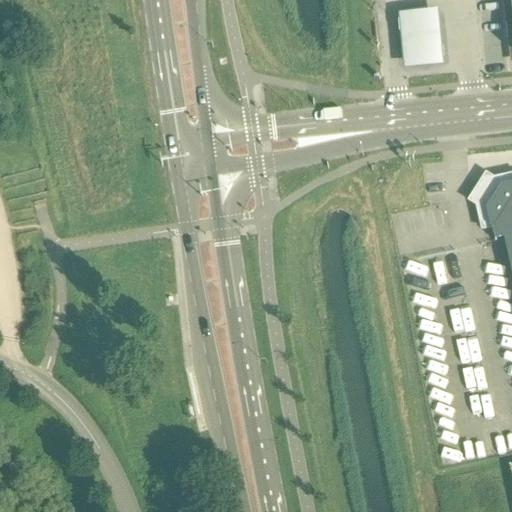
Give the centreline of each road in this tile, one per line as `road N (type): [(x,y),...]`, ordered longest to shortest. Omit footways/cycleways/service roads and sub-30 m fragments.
road 1 (primary): [(274,511),(212,170)]
road 2 (primary): [(177,174),(246,511)]
road 3 (tertiary): [(511,105),(206,136)]
road 4 (tertiary): [(212,170),(511,123)]
road 5 (unclassified): [(130,511),(80,421),(41,383),(0,363)]
road 6 (primary): [(151,0),(171,139)]
road 7 (primary): [(206,136),(191,0)]
